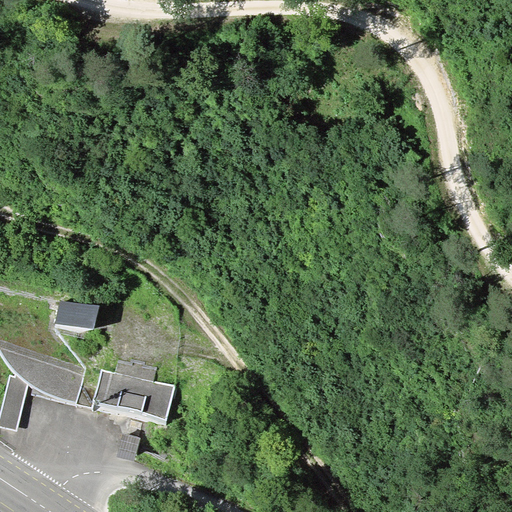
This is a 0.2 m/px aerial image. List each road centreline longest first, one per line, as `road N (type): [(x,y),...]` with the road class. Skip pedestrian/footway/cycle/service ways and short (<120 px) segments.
road 1 (track): [(79,0),(311,11),(357,20),(404,43),(432,80),(460,203),(503,271)]
road 2 (trunk): [(511,412),(328,400),(0,313)]
road 3 (track): [(0,208),(113,248),(163,280),(281,413),(351,511)]
road 4 (track): [(42,506),(61,484),(96,473),(147,479),(229,511)]
